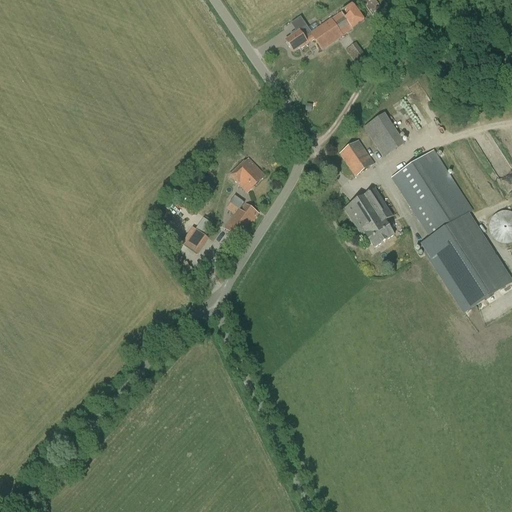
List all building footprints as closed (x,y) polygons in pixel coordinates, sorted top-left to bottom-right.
[(362,0),(373,15),(382,9),(376,0),(362,0)] [(341,14),(311,34),(315,41),(322,52),(352,31),(366,22),(353,5),(341,14)] [(315,41),(311,34),(310,34),(306,28),(286,42),(293,52),(300,48),(301,50),(315,41)] [(368,60),(356,43),(346,51),(358,68),(368,60)] [(364,128),(384,159),(405,145),(385,114),(364,128)] [(359,141),(339,155),(355,179),(375,165),(359,141)] [(418,248),(425,259),(463,318),(465,316),(511,285),(511,282),(468,215),(470,214),(473,212),(434,152),(418,162),(392,179),(399,192),(430,240),(418,248)] [(231,176),(247,194),(265,177),(248,160),(231,176)] [(361,237),(365,235),(374,250),(395,236),(386,222),(393,217),(375,190),(347,209),(361,231),(358,232),(361,237)] [(241,201),(237,206),(240,209),(229,222),(245,234),(247,232),(259,214),(241,201)] [(489,228),(489,229),(490,231),(490,233),(490,234),(491,235),(492,237),(492,238),(493,239),(494,240),(495,241),(496,242),(498,243),(499,244),(501,244),(503,245),(504,245),(506,245),(507,245),(509,245),(510,244),(511,244),(511,243),(511,213),(511,214),(510,213),(509,213),(507,213),(505,212),(503,213),(502,213),(500,213),(499,214),(497,215),(496,216),(494,217),(494,218),(493,219),(492,220),(491,221),(491,222),(490,223),(490,225),(490,226),(489,228)] [(198,255),(210,239),(197,230),(185,245),(198,255)]
